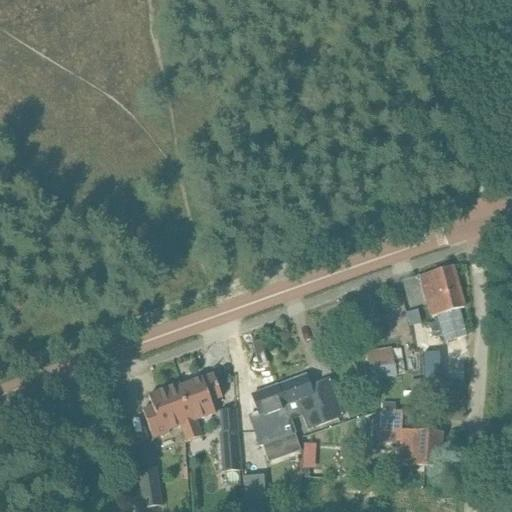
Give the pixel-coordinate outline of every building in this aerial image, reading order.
[(452,266),(421,275),(433,317),(434,317),(435,322),(429,324),(433,336),(441,334),(443,343),(464,337),(466,337),(459,310),(464,308),(452,266)] [(392,351),(367,355),(370,371),(374,371),(376,381),(395,378),(392,351)] [(442,363),(426,364),(427,404),(433,405),(459,403),(459,384),(443,385),(442,363)] [(187,404),(178,408),(184,426),(181,427),(187,443),(202,438),(196,421),(215,414),(211,402),(222,398),(214,375),(181,387),(187,404)] [(306,376),(278,386),(285,406),(290,421),(303,416),(308,430),(342,417),(335,399),(329,380),(310,387),(306,376)] [(152,407),(142,411),(153,440),(169,434),(169,431),(181,427),(184,426),(178,408),(187,404),(181,387),(180,385),(148,396),(152,407)] [(258,413),(249,416),(256,435),(261,447),(264,457),(289,448),(285,438),(282,429),(292,425),(290,421),(285,406),(278,386),(252,396),(258,413)] [(222,433),(220,433),(223,473),(241,472),(236,410),(220,411),(220,412),(221,412),(222,433)] [(382,410),(380,447),(401,449),(400,465),(420,467),(439,468),(442,434),(401,431),(403,412),(383,411),(382,410)] [(304,468),(318,469),(319,444),(306,443),(304,468)] [(154,468),(138,470),(144,510),(162,507),(156,467),(154,468)] [(265,511),(262,477),(242,479),(244,511),(265,511)]
